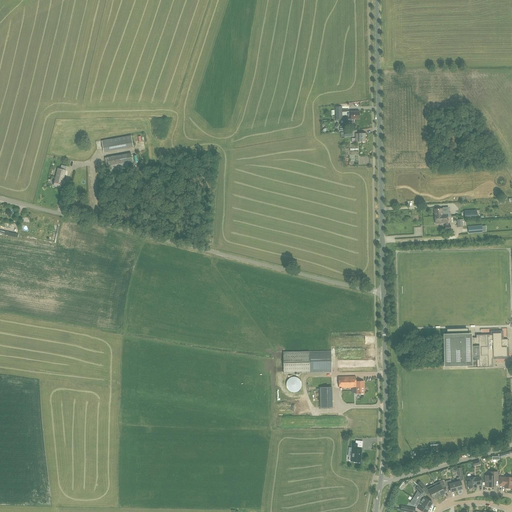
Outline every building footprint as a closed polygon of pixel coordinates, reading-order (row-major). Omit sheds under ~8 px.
[(335,107),(335,120),(342,120),(342,115),(344,115),(344,112),(342,112),(342,107),(335,107)] [(365,141),(365,133),(355,134),(355,142),(365,141)] [(103,152),(132,147),(130,136),(101,141),(103,152)] [(110,171),(128,168),(133,167),(130,153),(104,158),(105,166),(109,165),(110,171)] [(57,169),(54,180),(53,186),(60,187),(61,182),(62,182),(65,171),(57,169)] [(434,209),(434,216),(444,216),(444,217),(448,217),(447,213),(443,213),(443,208),(434,209)] [(476,209),(464,210),(464,218),(477,217),(476,209)] [(508,339),(501,339),(501,333),(493,333),(493,334),(476,335),(476,338),(470,338),(470,335),(445,335),(446,365),(470,364),(470,366),(477,366),(477,367),(492,367),(492,359),(494,359),(494,357),(506,356),(506,347),(508,347),(508,339)] [(331,351),(305,352),(283,352),(283,373),(306,372),(331,372),(331,351)] [(351,387),(352,389),(343,389),(343,401),(356,401),(356,394),(364,393),(363,381),(356,381),(356,376),(338,377),(339,388),(351,387)] [(293,377),(291,377),(290,377),(288,379),(286,381),(286,384),(286,385),(287,388),(288,390),(289,391),(292,392),(294,392),(297,391),(299,390),(301,388),(301,387),(302,385),(301,382),(300,380),(298,378),(296,377),(293,377)] [(332,387),(323,387),(319,387),(320,389),(317,389),(317,390),(320,390),(320,408),(333,408),(332,387)] [(357,449),(357,444),(351,443),(351,448),(352,449),(351,461),(360,462),(360,456),(361,456),(361,449),(357,449)] [(498,479),(498,472),(489,472),(489,475),(485,475),(485,486),(488,486),(488,487),(495,487),(495,479),(498,479)] [(511,488),(511,485),(511,476),(511,477),(505,477),(505,478),(500,477),(499,485),(505,485),(505,488),(506,488),(506,489),(507,490),(509,490),(510,489),(510,488),(511,488)] [(457,478),(458,482),(454,482),(457,491),(463,489),(459,477),(457,478)] [(476,487),(476,485),(481,484),(480,477),(475,478),(475,477),(468,478),(469,488),(476,487)] [(437,485),(434,487),(439,496),(444,493),(442,488),(445,486),(443,480),(436,483),(437,485)] [(445,481),(447,487),(449,486),(451,492),(457,491),(454,482),(451,483),(450,480),(445,481)] [(425,487),(420,481),(417,484),(422,490),(425,487)] [(433,499),(435,498),(436,498),(439,497),(438,496),(439,496),(434,487),(433,484),(426,488),(429,493),(430,493),(433,499)] [(415,488),(420,494),(423,491),(418,486),(415,488)] [(432,502),(422,496),(421,496),(420,495),(417,500),(419,501),(420,502),(429,508),(432,502)] [(415,507),(423,511),(426,511),(429,508),(420,502),(419,501),(415,507)]
